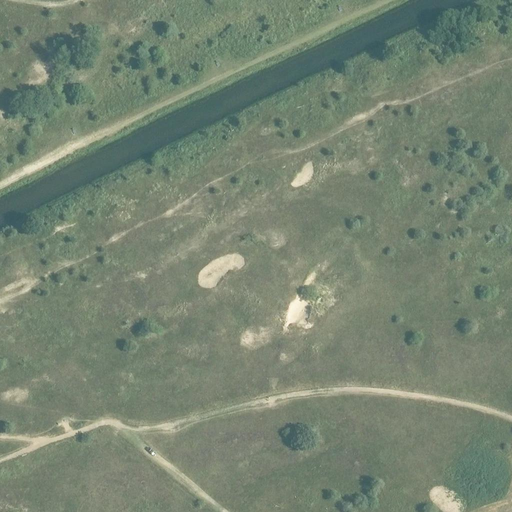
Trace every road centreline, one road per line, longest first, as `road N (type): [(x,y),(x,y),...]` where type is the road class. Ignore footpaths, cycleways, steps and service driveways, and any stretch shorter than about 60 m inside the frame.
road 1 (track): [(0,184),(384,0)]
road 2 (track): [(511,418),(425,395),(334,388),(148,427),(118,423)]
road 3 (track): [(226,511),(118,423)]
